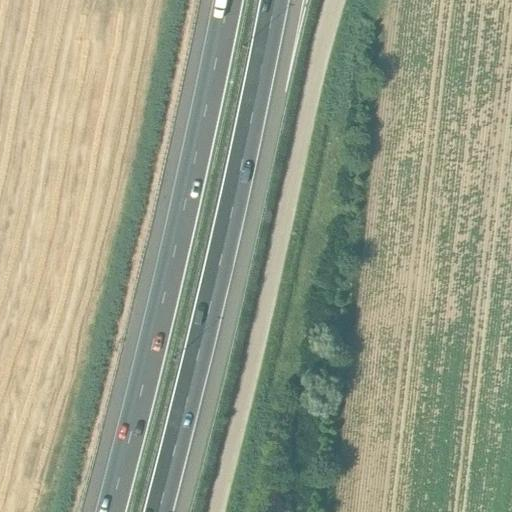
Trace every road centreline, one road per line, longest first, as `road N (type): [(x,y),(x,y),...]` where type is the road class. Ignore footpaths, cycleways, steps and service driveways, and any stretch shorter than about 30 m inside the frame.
road 1 (unclassified): [(215,511),(351,0)]
road 2 (motorway): [(229,0),(169,283),(109,511)]
road 3 (motorway): [(159,511),(276,0)]
